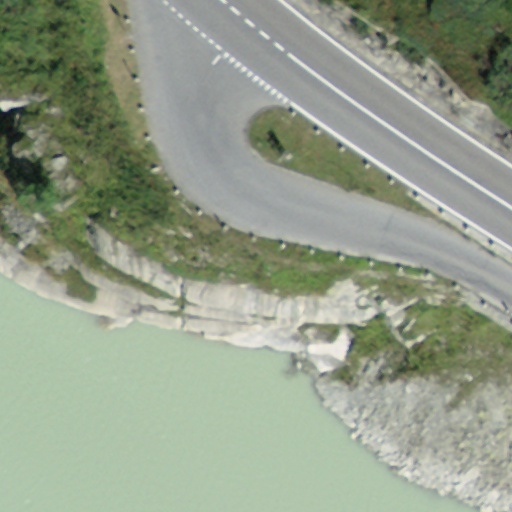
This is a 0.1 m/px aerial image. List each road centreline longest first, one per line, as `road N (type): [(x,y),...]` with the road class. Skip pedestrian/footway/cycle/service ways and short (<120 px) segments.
road 1 (unclassified): [(235,12),(204,82),(201,109),(212,160),(225,179),(279,207),(429,247),(511,293)]
road 2 (primary): [(235,12),(374,119),(511,210)]
